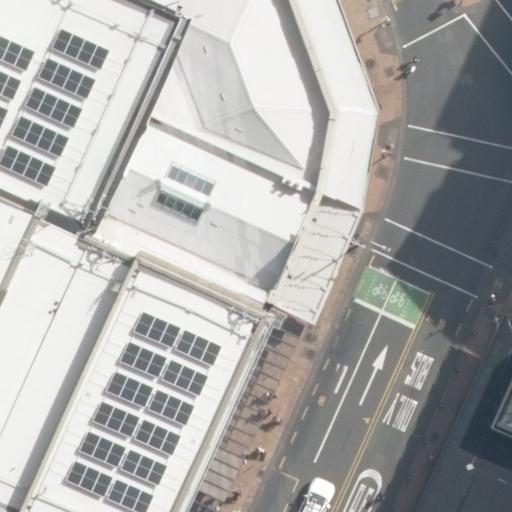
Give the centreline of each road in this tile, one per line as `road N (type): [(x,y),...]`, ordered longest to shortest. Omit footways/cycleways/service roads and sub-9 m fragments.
road 1 (secondary): [(333,511),(475,195)]
road 2 (tertiary): [(475,195),(418,0)]
